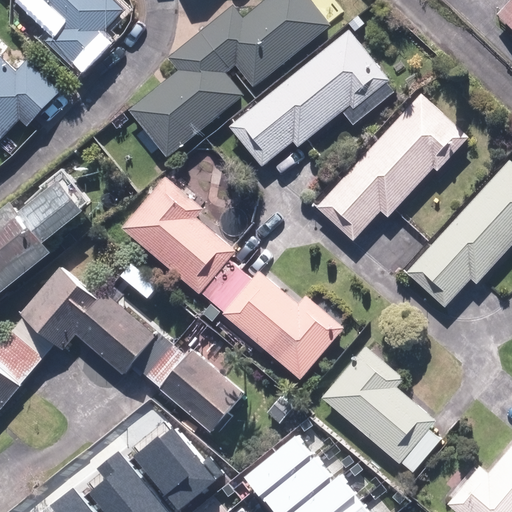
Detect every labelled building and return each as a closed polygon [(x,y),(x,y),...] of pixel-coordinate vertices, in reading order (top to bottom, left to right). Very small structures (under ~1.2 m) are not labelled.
[(115,37),(108,31),(128,10),(117,0),(28,0),(60,30),(49,42),(84,72),(115,37)] [(314,0),(270,0),(248,18),(238,6),(172,56),(183,70),(133,111),(170,156),(245,93),(230,75),(241,67),(257,85),(332,22),(314,0)] [(511,0),(501,13),(511,23),(511,0)] [(392,78),(352,29),(231,124),(271,174),(392,78)] [(53,103),(52,102),(63,91),(31,60),(20,71),(0,52),(0,135),(12,146),(53,103)] [(476,142),(426,93),(318,204),(356,240),(386,210),(391,215),(408,198),(411,201),(435,175),(439,179),(476,142)] [(511,256),(511,159),(510,158),(410,272),(459,316),(511,256)] [(17,199),(0,213),(0,294),(57,248),(51,240),(91,208),(66,177),(26,210),(17,199)] [(201,293),(212,303),(240,270),(234,265),(227,259),(234,251),(194,217),(201,209),(164,178),(121,229),(199,295),(201,293)] [(66,349),(79,333),(126,372),(158,332),(108,292),(104,297),(64,264),(23,313),(66,349)] [(240,270),(212,303),(223,312),(222,314),(300,380),(343,328),(306,297),(299,305),(259,272),(252,279),(248,276),(240,270)] [(404,376),(370,346),(325,397),(414,474),(444,439),(432,429),(441,418),(399,382),(404,376)] [(252,394),(197,350),(164,391),(219,434),(252,394)] [(0,363),(0,419),(28,387),(0,363)] [(281,424),(299,404),(286,392),(268,412),(281,424)] [(175,430),(173,428),(160,439),(158,437),(134,457),(177,509),(222,473),(208,456),(206,458),(180,426),(175,430)] [(264,501),(317,458),(295,434),(243,477),(264,501)] [(483,464),(451,502),(463,511),(511,511),(511,447),(491,471),(483,464)] [(105,479),(89,493),(104,511),(169,511),(118,451),(97,469),(105,479)] [(295,511),(335,480),(317,458),(264,501),(273,511),(295,511)] [(346,511),(361,501),(341,476),(335,480),(295,511),(346,511)] [(96,511),(76,486),(51,506),(55,511),(96,511)] [(370,511),(361,501),(346,511),(370,511)]
